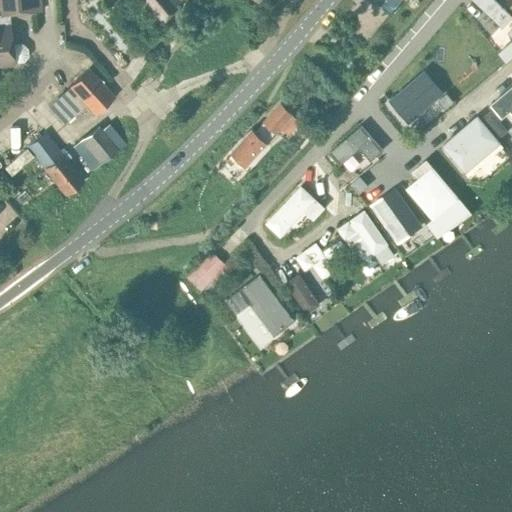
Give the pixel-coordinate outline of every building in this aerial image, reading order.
[(0,63),(4,63),(2,47),(11,46),(9,24),(11,24),(10,14),(36,12),(34,0),(0,0),(0,5),(1,14),(0,14),(0,63)] [(143,0),(162,21),(176,10),(167,0),(143,0)] [(391,12),(401,0),(376,0),(381,3),(391,12)] [(511,16),(511,15),(495,0),(474,0),(503,26),(511,16)] [(511,35),(511,40),(500,51),(508,61),(511,57),(511,28),(509,32),(511,35)] [(496,49),(484,59),(493,69),(504,60),(496,49)] [(70,86),(48,105),(57,114),(65,123),(86,104),(95,114),(115,97),(102,82),(89,68),(70,86)] [(426,106),(440,94),(422,72),(408,85),(393,97),(402,107),(412,118),(426,106)] [(511,85),(491,104),(502,117),(510,111),(511,113),(511,85)] [(447,93),(439,100),(445,107),(453,101),(447,93)] [(301,122),(290,112),(281,103),(256,131),(252,128),(231,152),(246,166),(281,126),(290,134),(301,122)] [(506,127),(489,107),(481,114),(498,134),(506,127)] [(478,113),(443,144),(466,171),(501,141),(478,113)] [(125,144),(109,124),(102,129),(98,125),(73,145),(93,170),(125,144)] [(361,125),(331,151),(340,162),(360,145),(369,156),(371,158),(378,152),(382,149),(361,125)] [(46,131),(27,145),(66,195),(84,181),(46,131)] [(418,177),(406,187),(432,218),(434,219),(460,198),(432,165),(418,177)] [(349,168),(343,174),(351,184),(357,178),(349,168)] [(1,170),(0,171),(0,187),(9,180),(1,170)] [(301,184),(266,222),(281,236),(304,211),(313,220),(325,207),(301,184)] [(395,189),(373,204),(398,241),(421,225),(395,189)] [(255,200),(250,195),(246,192),(229,209),(229,210),(238,218),(255,200)] [(364,210),(351,219),(358,229),(364,238),(374,252),(387,243),(375,226),(364,210)] [(298,256),(297,257),(305,269),(306,269),(314,264),(323,277),(334,269),(329,261),(344,250),(337,241),(322,252),(316,243),(298,256)] [(201,290),(227,265),(213,251),(188,276),(201,290)] [(299,272),(286,281),(308,311),(320,303),(299,272)] [(261,276),(228,301),(238,314),(251,304),(275,335),(275,336),(295,321),(273,292),(261,276)]
